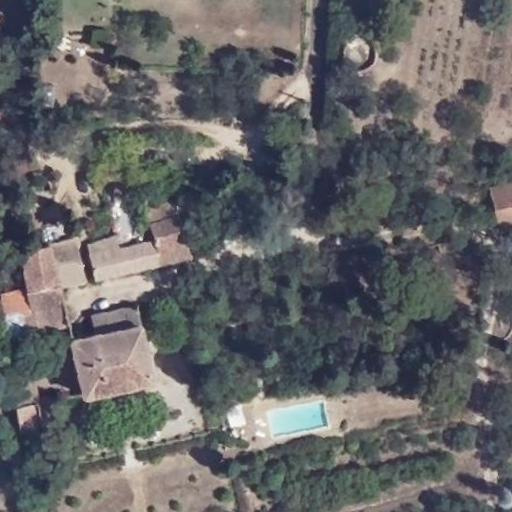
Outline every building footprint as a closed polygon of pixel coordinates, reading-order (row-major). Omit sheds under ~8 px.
[(102,26),(86,26),(86,40),(102,40),(102,26)] [(511,186),(488,192),(495,232),(511,227),(511,186)] [(142,213),(144,222),(173,215),(170,205),(142,213)] [(144,222),(134,225),(139,249),(117,256),(112,240),(85,247),(93,281),(186,257),(173,215),(144,222)] [(24,291),(0,296),(0,310),(3,341),(67,329),(78,398),(148,383),(134,307),(89,317),(92,339),(84,342),(80,318),(65,322),(58,289),(81,282),(72,242),(19,256),(24,291)] [(5,363),(6,375),(6,377),(9,404),(33,401),(29,372),(20,374),(19,363),(5,363)] [(32,407),(9,408),(12,441),(35,438),(32,407)]
